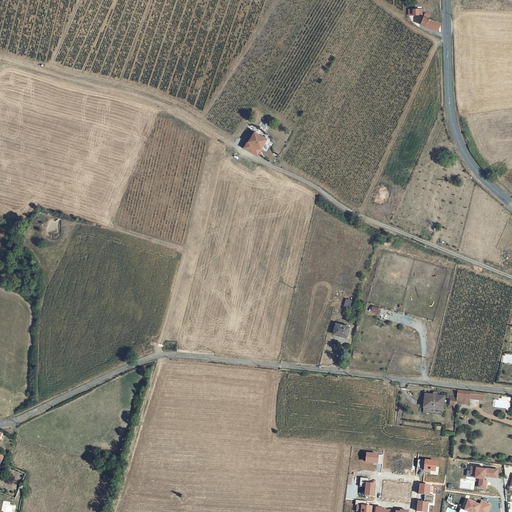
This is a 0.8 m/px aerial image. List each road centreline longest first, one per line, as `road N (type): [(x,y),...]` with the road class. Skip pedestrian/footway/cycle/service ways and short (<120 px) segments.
road 1 (unclassified): [(0,423),(159,354),(511,392)]
road 2 (secondary): [(446,0),(456,132),(475,169),(511,205)]
